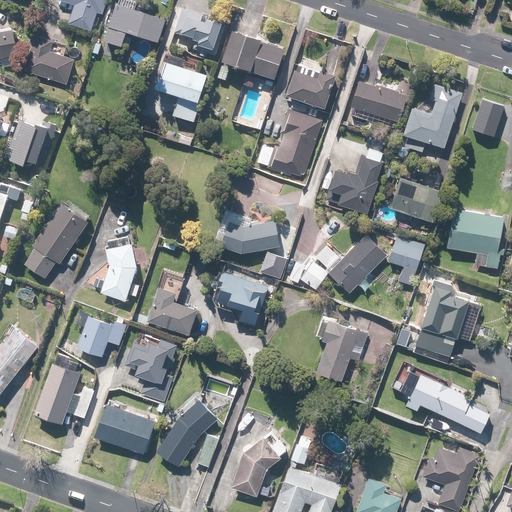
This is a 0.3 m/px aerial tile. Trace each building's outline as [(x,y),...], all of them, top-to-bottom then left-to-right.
[(59,0),(73,4),(67,23),(89,30),(95,11),(101,13),(105,0),(59,0)] [(101,41),(118,46),(123,32),(156,43),(163,20),(113,4),(101,41)] [(174,33),(198,40),(196,45),(210,50),(218,24),(203,20),(203,22),(179,15),(174,33)] [(0,57),(16,55),(11,31),(0,32),(0,57)] [(282,50),(229,32),(219,62),(272,80),(282,50)] [(34,35),(32,40),(23,71),(66,83),(72,59),(52,54),(56,41),(34,35)] [(203,74),(179,68),(182,59),(162,54),(160,62),(152,90),(176,97),(171,115),(192,121),(197,104),(195,103),(203,74)] [(342,59),(329,54),(326,64),(338,69),(342,59)] [(294,63),(284,95),(321,108),(332,76),(294,63)] [(225,80),(229,69),(219,66),(216,77),(225,80)] [(405,96),(356,81),(349,106),(398,121),(405,96)] [(420,153),(424,141),(442,148),(461,94),(433,84),(427,100),(433,102),(429,115),(410,108),(401,134),(407,136),(403,147),(420,153)] [(288,110),(281,130),(283,131),(277,149),(275,148),(269,165),(302,176),(321,122),(288,110)] [(7,160),(21,165),(23,160),(34,163),(45,128),(21,120),(14,139),(10,138),(7,148),(11,149),(7,160)] [(454,154),(432,146),(425,166),(447,174),(454,154)] [(375,181),(374,180),(379,162),(360,156),(354,176),(333,170),(324,197),(366,210),(375,181)] [(396,177),(386,206),(430,221),(440,192),(396,177)] [(72,205),(69,211),(57,203),(31,244),(34,246),(23,264),(44,278),(55,262),(58,264),(86,221),(89,215),(72,205)] [(500,218),(451,209),(445,245),(476,251),(474,264),(496,269),(499,256),(493,255),(500,218)] [(240,253),(278,245),(273,221),(241,227),(229,221),(219,242),(240,253)] [(347,293),(357,283),(364,290),(370,283),(364,276),(385,255),(359,229),(321,267),(347,293)] [(423,243),(394,234),(385,261),(414,270),(423,243)] [(125,300),(127,293),(135,296),(138,286),(130,283),(135,270),(129,243),(104,248),(108,267),(99,292),(125,300)] [(298,278),(315,290),(327,273),(311,261),(298,278)] [(452,276),(437,270),(434,278),(448,284),(452,276)] [(219,271),(214,286),(217,286),(212,299),(240,308),(236,318),(254,324),(267,287),(219,271)] [(165,272),(160,290),(155,288),(146,321),(188,333),(196,307),(175,301),(177,294),(178,295),(183,277),(165,272)] [(34,292),(18,286),(14,297),(30,304),(34,292)] [(429,287),(419,327),(412,353),(448,363),(455,336),(462,338),(472,298),(429,287)] [(117,317),(115,321),(112,320),(110,325),(88,316),(76,347),(101,357),(107,341),(118,345),(126,325),(122,324),(123,319),(117,317)] [(357,361),(366,334),(319,318),(313,336),(326,340),(314,372),(339,381),(347,357),(357,361)] [(0,343),(0,392),(37,345),(13,327),(0,343)] [(176,344),(161,339),(159,345),(150,342),(152,336),(146,334),(142,344),(134,341),(126,366),(134,369),(133,372),(145,376),(140,392),(164,400),(170,383),(160,380),(164,367),(160,366),(166,349),(173,352),(176,344)] [(57,352),(53,362),(51,361),(33,413),(61,423),(79,371),(74,370),(77,363),(67,360),(69,356),(57,352)] [(415,410),(418,404),(480,431),(490,407),(417,374),(404,405),(415,410)] [(93,391),(82,387),(72,413),(84,417),(93,391)] [(197,437),(217,417),(196,397),(178,417),(155,453),(177,467),(197,437)] [(104,403),(93,434),(142,452),(154,421),(104,403)] [(255,495),(265,467),(277,458),(275,456),(285,448),(272,432),(262,439),(260,436),(241,451),(229,486),(255,495)] [(195,462),(208,466),(218,439),(206,434),(195,462)] [(306,448),(309,439),(299,435),(289,459),(304,465),(309,449),(306,448)] [(431,460),(426,459),(420,475),(444,484),(437,503),(458,510),(479,453),(455,444),(456,442),(447,439),(443,450),(436,447),(431,460)] [(271,511),(299,511),(303,502),(309,504),(306,511),(330,511),(341,483),(287,465),(271,511)] [(362,511),(394,511),(400,496),(382,490),(384,484),(364,478),(354,509),(362,511)]
